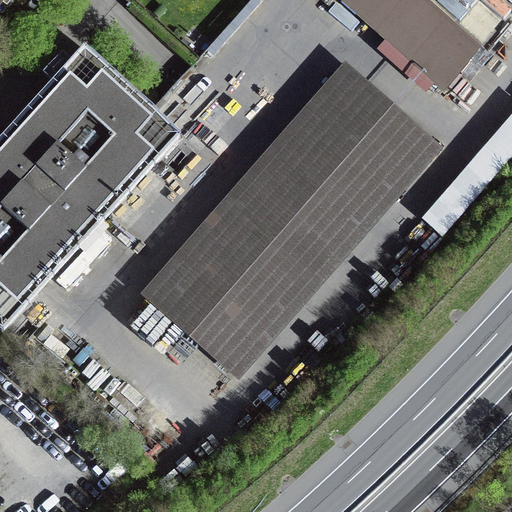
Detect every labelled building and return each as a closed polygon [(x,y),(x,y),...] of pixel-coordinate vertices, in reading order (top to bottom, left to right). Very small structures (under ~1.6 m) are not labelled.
[(480,50),(423,0),(342,0),(444,90),(480,50)] [(511,0),(423,0),(480,50),(511,13),(511,0)] [(183,140),(85,51),(0,143),(0,330),(4,334),(183,140)] [(350,69),(146,301),(233,378),(438,145),(350,69)] [(511,114),(423,217),(444,235),(511,157),(511,114)]
